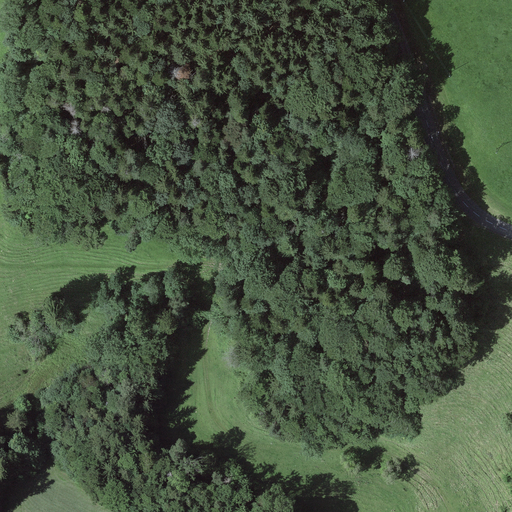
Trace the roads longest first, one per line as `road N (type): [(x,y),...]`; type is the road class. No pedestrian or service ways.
road 1 (track): [(448,511),(429,480),(385,452),(263,445),(230,432),(204,373),(202,276),(0,260)]
road 2 (tertiary): [(511,232),(476,214),(449,182),(383,0)]
